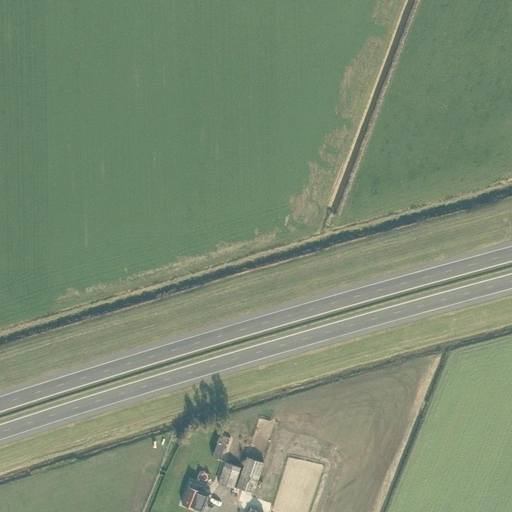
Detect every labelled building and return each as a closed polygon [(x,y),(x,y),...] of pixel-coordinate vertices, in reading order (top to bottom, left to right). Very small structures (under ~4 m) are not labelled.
[(214,453),(223,456),(231,433),(222,430),(214,453)] [(274,463),(285,466),(270,511),(310,511),(322,478),(332,481),(342,450),(284,432),(274,463)] [(182,474),(188,459),(182,456),(176,472),(182,474)] [(244,458),(233,488),(250,494),(261,464),(244,458)] [(239,468),(224,462),(217,483),(232,488),(239,468)] [(202,486),(190,482),(181,504),(201,511),(208,496),(210,497),(211,495),(200,491),(202,486)]
